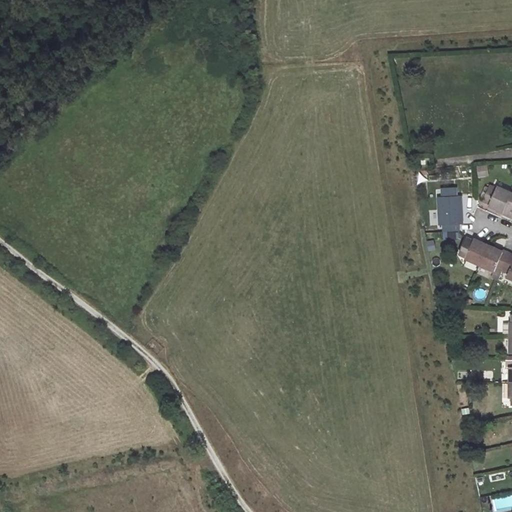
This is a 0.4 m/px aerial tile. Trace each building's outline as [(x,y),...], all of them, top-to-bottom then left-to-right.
[(475,166),(477,178),(487,177),(486,165),(475,166)] [(511,191),(496,184),(495,186),(488,183),(481,198),(488,201),(487,203),(511,214),(511,191)] [(442,229),(456,229),(456,221),(460,221),(459,208),(458,193),(453,193),(452,184),(439,185),(439,194),(434,194),(436,222),(442,221),(442,229)] [(511,258),(511,256),(500,250),(499,252),(472,239),(471,241),(464,237),(456,253),(463,256),(462,258),(490,271),(492,268),(506,274),(504,278),(511,281),(511,258)] [(426,251),(434,250),(433,241),(425,242),(426,251)]
